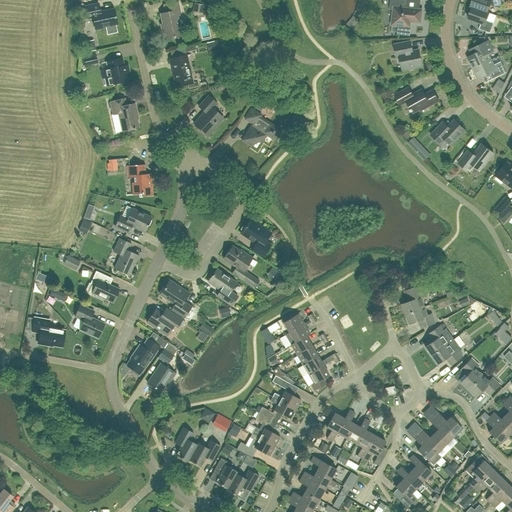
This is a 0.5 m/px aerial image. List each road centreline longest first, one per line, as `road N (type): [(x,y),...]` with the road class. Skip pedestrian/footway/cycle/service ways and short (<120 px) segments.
road 1 (residential): [(158,261),(188,275),(203,269),(237,212),(229,190),(188,157)]
road 2 (residential): [(128,0),(153,116),(188,157)]
road 3 (residential): [(268,511),(321,398),(355,376)]
road 4 (residential): [(511,130),(461,87),(448,58),(454,0)]
road 5 (residential): [(511,468),(483,442),(466,406),(422,392)]
road 6 (residential): [(158,261),(111,371)]
